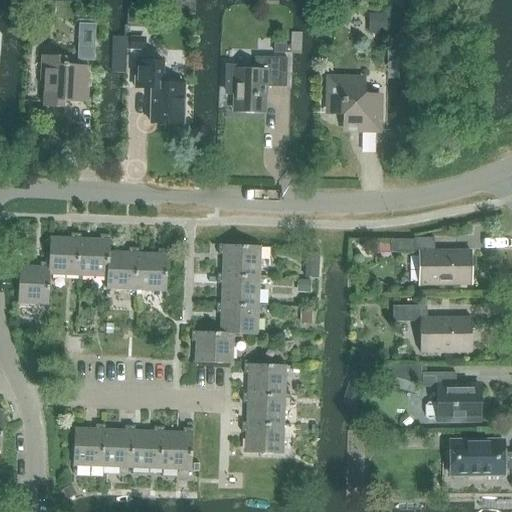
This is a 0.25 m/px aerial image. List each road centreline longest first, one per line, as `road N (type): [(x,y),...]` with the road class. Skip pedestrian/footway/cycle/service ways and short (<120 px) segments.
road 1 (residential): [(0,186),(366,203),(427,199),(511,172)]
road 2 (residential): [(26,398),(212,404)]
